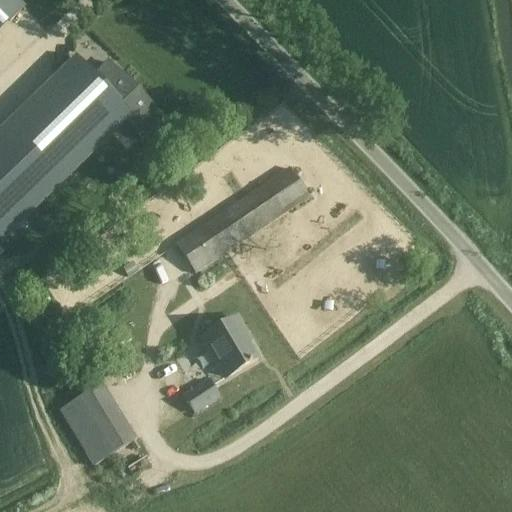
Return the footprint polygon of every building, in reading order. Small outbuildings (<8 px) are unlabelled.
[(0,0),(0,31),(32,1),(31,0),(0,0)] [(99,72),(81,54),(0,130),(0,242),(136,113),(152,130),(168,114),(114,57),(99,72)] [(308,199),(291,170),(177,248),(195,276),(308,199)] [(245,333),(237,319),(202,340),(217,365),(220,364),(229,379),(258,361),(242,334),(245,333)] [(220,399),(207,380),(182,398),(194,416),(220,399)] [(94,389),(55,412),(88,469),(127,446),(94,389)]
